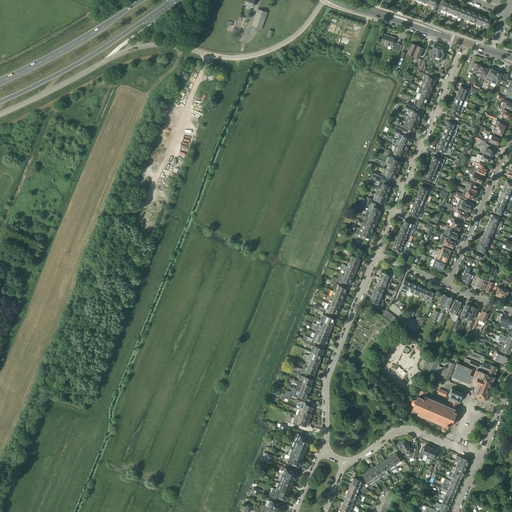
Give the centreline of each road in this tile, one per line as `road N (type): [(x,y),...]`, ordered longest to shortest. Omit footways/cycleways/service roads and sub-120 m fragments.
road 1 (residential): [(376,254),(463,42)]
road 2 (residential): [(322,449),(326,377),(376,254)]
road 3 (secondary): [(0,101),(89,56),(172,0)]
road 4 (secondary): [(142,0),(0,81)]
road 5 (unclassified): [(184,48),(222,57),(269,50),(305,25),(322,1)]
road 6 (residential): [(511,139),(447,285)]
road 7 (residential): [(478,458),(402,429),(341,464)]
